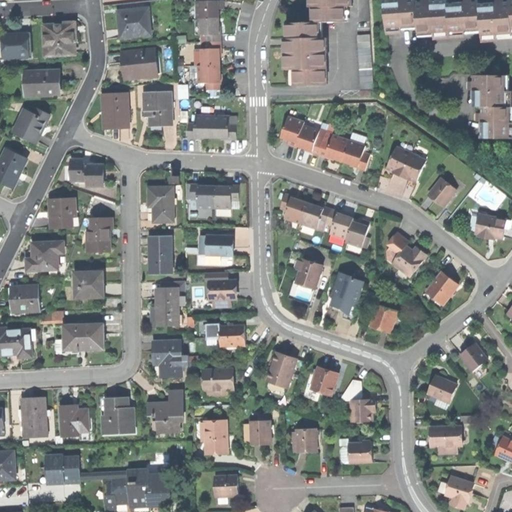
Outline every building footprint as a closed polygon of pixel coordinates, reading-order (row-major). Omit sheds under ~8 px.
[(197,0),(198,17),(201,17),(219,16),(219,12),(219,8),(224,8),(224,0),(197,0)] [(313,5),(313,21),(320,21),(346,20),(346,5),(352,5),(351,0),(309,0),(310,5),(313,5)] [(383,0),(385,29),(417,27),(416,1),(415,0),(383,0)] [(422,1),(416,1),(417,27),(418,35),(449,33),(447,2),(447,0),(437,0),(430,0),(422,1)] [(464,1),(447,2),(449,33),(481,31),(480,3),(479,0),(473,0),(464,1)] [(495,2),(480,3),(481,31),(482,37),(511,35),(511,31),(510,1),(503,1),(495,2)] [(120,22),(121,35),(151,32),(148,6),(119,9),(120,22)] [(202,34),(205,33),(220,33),(219,25),(219,16),(201,17),(202,34)] [(63,20),(63,23),(71,23),(72,40),(76,40),(79,40),(79,33),(78,19),(63,20)] [(313,21),(286,22),(287,38),(284,38),(285,53),(285,68),(294,68),(294,85),(327,84),(326,67),(329,67),(328,37),(320,37),(320,21),(313,21)] [(45,24),(47,54),(77,52),(76,40),(72,40),(71,23),(63,23),(45,24)] [(17,33),(3,34),(4,56),(34,54),(33,32),(17,33)] [(356,35),(359,90),(361,90),(371,89),(373,89),(370,34),(356,35)] [(202,47),(203,65),(220,65),(220,56),(220,47),(206,47),(202,47)] [(155,48),(122,50),(123,63),(125,77),(140,76),(140,73),(157,72),(155,48)] [(198,65),(199,82),(207,82),(221,81),(220,73),(220,65),(203,65),(198,65)] [(61,70),(27,72),(28,94),(44,93),(43,91),(58,91),(58,81),(61,81),(61,78),(61,70)] [(474,106),(483,106),(508,106),(508,74),(474,74),(474,80),(474,88),(474,106)] [(171,92),(144,93),(145,111),(150,111),(151,126),(162,126),(173,125),(171,92)] [(127,93),(103,95),(105,111),(106,128),(130,126),(127,93)] [(15,130),(34,140),(37,133),(41,126),(44,128),(51,115),(29,103),(15,130)] [(483,138),(511,137),(511,105),(508,106),(483,106),(483,112),(483,120),(483,138)] [(204,136),(213,136),(213,115),(197,114),(196,122),(196,136),(204,136)] [(231,115),(213,115),(213,136),(222,137),(231,137),(231,123),(231,116),(231,115)] [(289,117),(282,138),(286,139),(291,141),(290,145),(297,148),(298,146),(305,125),(306,122),(289,117)] [(322,130),(305,125),(298,146),(307,149),(315,151),(320,138),(322,130)] [(335,134),(333,142),(328,156),(336,159),(344,161),(351,140),(335,134)] [(325,140),(320,138),(315,151),(314,153),(320,155),(325,140)] [(333,142),(325,140),(320,155),(327,158),(328,156),(333,142)] [(368,145),(351,140),(344,161),(352,164),(360,167),(365,152),(368,145)] [(398,146),(388,167),(394,169),(393,172),(397,173),(402,176),(412,153),(398,146)] [(0,163),(0,179),(15,187),(21,173),(28,159),(7,149),(0,163)] [(372,154),(365,152),(360,167),(368,169),(372,154)] [(427,159),(412,153),(402,176),(409,179),(410,177),(412,178),(417,180),(427,159)] [(83,160),(73,160),(73,163),(73,180),(89,180),(89,185),(104,185),(104,165),(92,165),(83,165),(83,160)] [(435,199),(444,206),(457,189),(442,177),(429,193),(435,199)] [(199,207),(216,208),(216,186),(208,186),(199,185),(199,200),(199,207)] [(226,186),(216,186),(216,208),(234,208),(234,201),(234,186),(226,186)] [(173,187),(150,187),(150,198),(149,206),(154,206),(155,222),(174,222),(173,187)] [(282,209),(289,211),(294,197),(294,196),(287,193),(282,209)] [(301,200),(294,197),(289,211),(287,218),(302,223),(309,202),(301,200)] [(53,227),(74,226),(73,216),(77,216),(77,198),(51,199),(52,211),(53,227)] [(319,205),(309,202),(302,223),(320,229),(322,221),(327,208),(319,205)] [(327,206),(327,208),(322,221),(328,223),(333,208),(327,206)] [(340,210),(333,208),(328,223),(335,226),(340,212),(340,210)] [(347,214),(340,212),(335,226),(333,233),(348,238),(354,221),(355,217),(347,214)] [(478,233),(478,235),(489,237),(490,235),(494,236),(503,237),(505,227),(507,218),(482,214),(478,233)] [(88,250),(110,250),(110,236),(110,228),(113,228),(113,217),(93,218),(93,231),(88,231),(88,250)] [(363,224),(354,221),(348,238),(347,241),(365,247),(373,221),(369,220),(365,218),(363,224)] [(412,242),(400,233),(391,244),(393,247),(389,252),(391,254),(389,257),(396,263),(410,246),(412,242)] [(234,236),(209,236),(208,255),(234,256),(234,247),(234,236)] [(151,273),(172,272),(172,237),(150,238),(151,255),(151,273)] [(28,259),(28,270),(59,269),(59,252),(65,251),(65,241),(33,243),(34,251),(34,259),(28,259)] [(415,250),(410,246),(396,263),(413,276),(429,256),(421,250),(419,253),(415,250)] [(307,282),(318,284),(322,262),(302,258),(298,280),(307,282)] [(76,272),(77,297),(104,295),(104,283),(103,271),(76,272)] [(443,271),(428,289),(444,302),(459,284),(450,277),(443,271)] [(343,317),(353,320),(358,305),(357,304),(360,294),(359,294),(363,280),(353,277),(353,278),(347,277),(348,274),(340,272),(336,283),(340,285),(339,288),(337,288),(332,304),(336,306),(341,307),(342,304),(347,305),(343,317)] [(236,281),(211,281),(211,300),(214,300),(233,300),(236,300),(236,291),(236,281)] [(290,295),(311,302),(315,290),(294,284),(290,295)] [(40,285),(14,286),(14,298),(15,309),(31,308),(31,311),(42,311),(40,285)] [(157,324),(179,324),(179,289),(157,289),(157,308),(157,324)] [(379,328),(390,332),(397,310),(378,304),(371,325),(379,328)] [(41,319),(41,323),(65,322),(65,311),(54,311),(41,319)] [(105,323),(65,325),(66,339),(66,350),(70,350),(86,349),(106,348),(105,323)] [(221,346),(246,346),(246,337),(246,326),(220,326),(221,346)] [(0,328),(0,353),(12,353),(20,353),(21,357),(33,357),(31,329),(10,330),(10,328),(0,328)] [(70,353),(70,350),(66,350),(66,339),(57,339),(58,349),(59,349),(60,353),(70,353)] [(162,376),(182,376),(181,341),(155,342),(155,352),(156,363),(162,363),(162,376)] [(460,356),(473,373),(489,361),(476,344),(467,350),(460,356)] [(287,354),(276,350),(272,362),(275,363),(273,369),(270,368),(266,380),(287,386),(296,357),(287,354)] [(311,388),(330,394),(337,374),(326,370),(317,367),(311,388)] [(231,389),(233,389),(233,378),(232,369),(206,370),(207,390),(210,390),(231,389)] [(428,392),(449,401),(457,383),(436,374),(431,384),(428,392)] [(339,401),(350,401),(362,401),(362,395),(362,382),(353,382),(339,401)] [(150,403),(151,432),(180,431),(180,421),(184,421),(183,391),(171,391),(171,403),(160,403),(150,403)] [(350,422),(370,423),(370,414),(370,406),(375,406),(375,395),(362,395),(362,401),(350,401),(350,422)] [(105,434),(136,433),(136,408),(130,408),(129,398),(118,399),(108,399),(109,415),(105,416),(105,434)] [(24,401),(25,437),(47,436),(46,400),(33,400),(24,401)] [(62,407),(63,437),(81,436),(81,432),(90,432),(89,411),(79,411),(79,407),(72,407),(62,407)] [(205,450),(226,450),(226,445),(226,420),(204,420),(205,450)] [(270,421),(250,421),(250,444),(260,444),(270,444),(270,421)] [(461,428),(433,428),(433,438),(433,447),(439,447),(455,447),(461,447),(461,428)] [(316,429),(296,429),(296,452),(306,452),(316,452),(316,429)] [(507,458),(511,460),(511,439),(503,436),(496,453),(507,458)] [(349,462),(372,461),(372,452),(372,441),(348,442),(348,445),(349,462)] [(342,462),(349,462),(348,445),(343,445),(340,447),(341,459),(342,462)] [(15,452),(0,453),(0,480),(17,479),(15,452)] [(49,473),(49,484),(81,483),(81,478),(81,473),(80,456),(65,457),(65,454),(48,455),(49,473)] [(115,481),(106,481),(107,507),(117,507),(117,502),(131,501),(131,504),(149,503),(150,505),(171,504),(170,474),(150,474),(150,469),(130,469),(130,472),(131,477),(131,479),(115,479),(115,481)] [(216,496),(239,496),(238,486),(238,476),(215,477),(216,496)] [(470,489),(473,482),(454,476),(451,483),(449,482),(445,493),(454,496),(451,504),(457,505),(463,508),(468,494),(470,495),(472,490),(470,489)]
